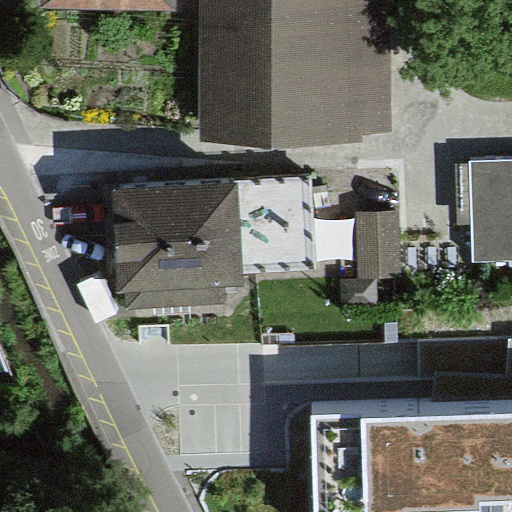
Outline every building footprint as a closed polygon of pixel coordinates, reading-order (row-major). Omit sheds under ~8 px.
[(216,0),(215,117),(357,119),(357,0),(216,0)] [(511,159),(466,161),(468,261),(511,259),(511,159)] [(121,177),(127,288),(227,282),(226,258),(320,253),(315,167),(121,177)] [(364,203),(359,264),(394,267),(399,206),(364,203)] [(425,418),(507,406),(503,380),(421,391),(425,418)] [(429,511),(481,491),(463,447),(392,476),(406,511),(429,511)] [(511,511),(511,501),(485,511),(511,511)]
